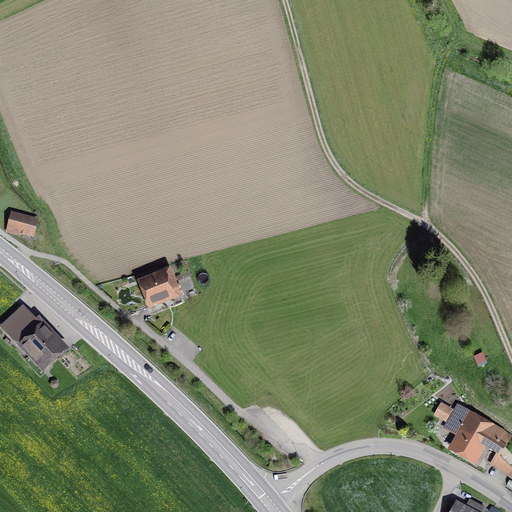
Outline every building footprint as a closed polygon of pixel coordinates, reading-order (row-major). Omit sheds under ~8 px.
[(21,232),(33,235),(36,221),(13,215),(8,232),(20,235),(21,232)] [(171,296),(177,310),(184,307),(169,270),(162,273),(162,271),(140,280),(150,304),(171,296)] [(15,342),(19,338),(44,365),(61,350),(43,331),(45,329),(38,321),(35,323),(23,309),(2,328),(15,342)] [(478,370),(487,367),(484,357),(475,360),(478,370)] [(450,411),(442,406),(437,414),(445,419),(450,411)] [(492,465),(510,475),(511,471),(511,459),(500,452),(509,436),(458,407),(446,428),(462,437),(454,449),(473,460),(483,443),(499,453),(492,465)] [(457,505),(453,511),(481,511),(484,507),(471,501),(466,509),(457,505)]
